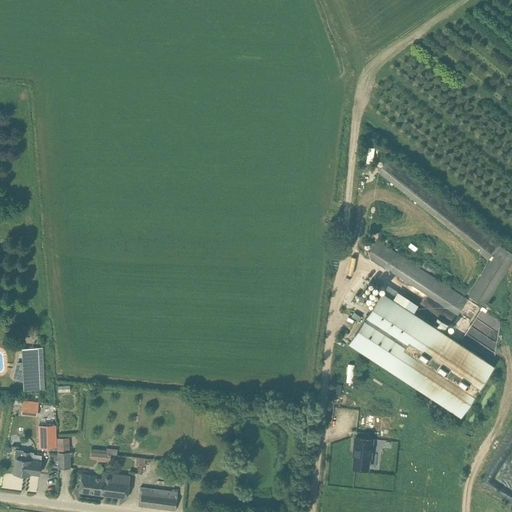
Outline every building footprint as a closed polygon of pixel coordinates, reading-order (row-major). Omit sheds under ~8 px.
[(500,245),(395,162),(387,156),(386,158),(388,159),(378,171),(488,259),(500,245)] [(467,299),(385,246),(377,240),(367,255),(457,314),(467,299)] [(511,252),(500,245),(469,296),(485,306),(511,262),(511,252)] [(432,324),(414,312),(418,305),(398,291),(393,299),(383,292),(350,343),(460,415),(493,364),(444,332),(448,325),(437,317),(432,324)] [(22,327),(22,335),(36,335),(36,327),(22,327)] [(41,390),(39,348),(22,348),(22,363),(16,363),(13,379),(23,381),(24,390),(41,390)] [(348,364),(347,382),(353,383),(355,365),(348,364)] [(63,386),(63,382),(57,383),(57,391),(68,391),(68,386),(63,386)] [(33,400),(23,399),(21,414),(31,415),(33,400)] [(55,424),(39,425),(40,448),(56,447),(55,424)] [(348,440),(345,458),(359,460),(361,448),(362,449),(364,429),(348,427),(346,440),(348,440)] [(69,451),(69,452),(70,451),(69,437),(57,437),(58,450),(69,451)] [(24,451),(16,450),(14,457),(17,458),(15,473),(29,475),(29,472),(40,474),(41,461),(29,460),(30,453),(23,452),(24,451)] [(69,451),(58,450),(58,452),(59,452),(59,467),(69,467),(69,455),(73,455),(73,452),(69,452),(69,451)] [(110,463),(111,455),(111,453),(91,451),(91,459),(97,459),(97,461),(110,463)] [(146,459),(137,457),(136,465),(139,466),(138,473),(142,473),(142,466),(145,466),(146,459)] [(103,476),(83,474),(81,491),(127,497),(130,476),(104,472),(103,476)] [(176,510),(178,496),(178,491),(140,487),(140,488),(142,488),(142,493),(140,492),(140,493),(142,493),(141,500),(139,500),(139,501),(141,501),(140,505),(139,505),(138,506),(176,510)]
